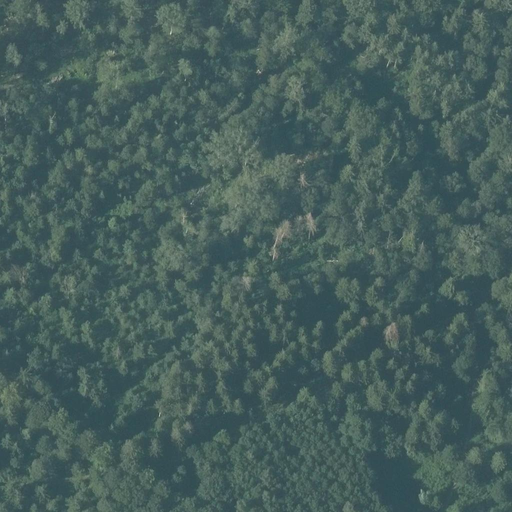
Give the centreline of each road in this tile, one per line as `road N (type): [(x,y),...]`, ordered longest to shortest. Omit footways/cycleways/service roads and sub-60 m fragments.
road 1 (track): [(0,488),(140,471),(184,456),(456,322),(511,277)]
road 2 (track): [(277,0),(362,138),(486,301)]
road 3 (track): [(442,511),(466,438),(475,311)]
